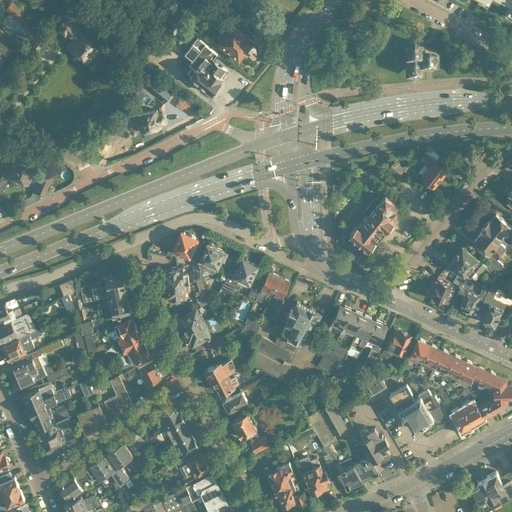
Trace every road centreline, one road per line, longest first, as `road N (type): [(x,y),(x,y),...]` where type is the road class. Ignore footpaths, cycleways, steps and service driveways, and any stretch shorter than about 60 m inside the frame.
road 1 (primary): [(0,273),(286,165)]
road 2 (primary): [(263,144),(0,247)]
road 3 (primary): [(511,101),(424,105),(305,130)]
road 4 (primary): [(307,159),(511,126)]
road 5 (residential): [(35,483),(187,378)]
road 6 (residential): [(381,298),(481,173)]
road 7 (residential): [(133,240),(207,218),(277,243)]
road 8 (residential): [(257,511),(187,378)]
road 9 (residential): [(187,378),(150,307),(133,240)]
road 10 (unclassified): [(0,295),(133,240)]
road 11 (tertiary): [(511,357),(381,298)]
road 12 (residential): [(214,121),(90,181)]
